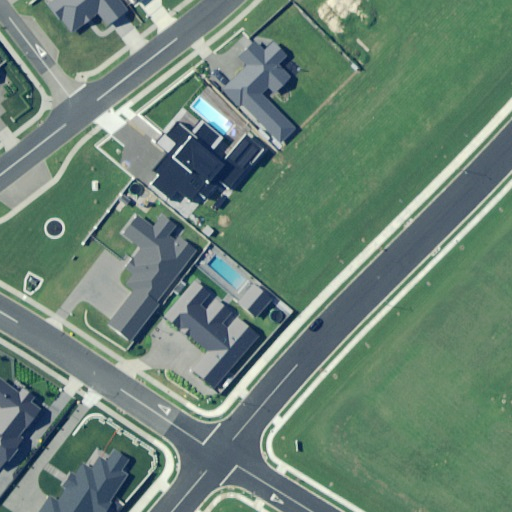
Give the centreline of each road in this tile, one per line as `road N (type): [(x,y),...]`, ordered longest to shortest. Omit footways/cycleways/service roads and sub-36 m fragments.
road 1 (residential): [(511,142),(317,339),(219,455)]
road 2 (residential): [(219,455),(0,312)]
road 3 (residential): [(83,111),(227,0)]
road 4 (residential): [(83,111),(1,0)]
